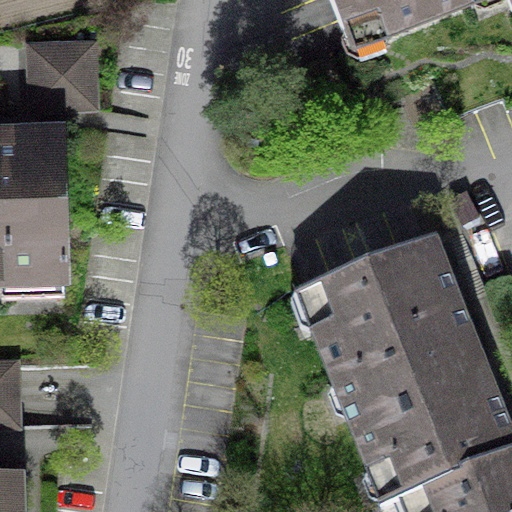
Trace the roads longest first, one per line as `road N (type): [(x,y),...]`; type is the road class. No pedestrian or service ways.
road 1 (unclassified): [(195,0),(123,511)]
road 2 (unknown): [(163,225),(448,174),(511,175)]
